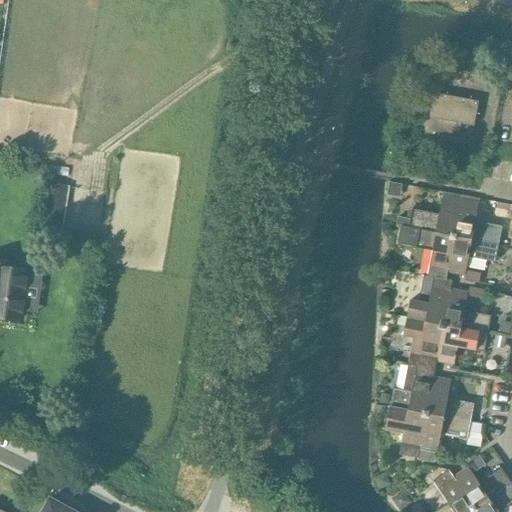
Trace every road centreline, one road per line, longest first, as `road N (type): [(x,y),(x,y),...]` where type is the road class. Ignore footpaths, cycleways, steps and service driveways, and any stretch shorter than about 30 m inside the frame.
road 1 (residential): [(208,511),(307,0)]
road 2 (residential): [(115,511),(0,453)]
